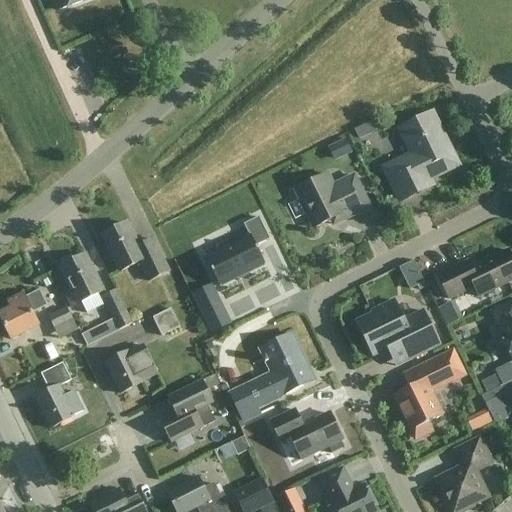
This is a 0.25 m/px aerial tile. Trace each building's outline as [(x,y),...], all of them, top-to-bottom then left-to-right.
[(54,0),(59,12),(90,0),(54,0)] [(420,186),(459,167),(448,145),(446,146),(431,115),(401,130),(413,154),(385,168),(401,201),(422,191),(420,186)] [(333,226),(369,208),(354,177),(333,187),(327,175),(294,191),(313,229),(331,220),(333,226)] [(205,258),(220,288),(265,266),(256,247),(269,241),(259,218),(243,226),(249,237),(205,258)] [(138,248),(127,224),(102,236),(120,273),(140,263),(149,282),(169,273),(153,240),(138,248)] [(479,298),(511,281),(511,258),(508,251),(471,269),(468,262),(437,277),(449,300),(474,288),(479,298)] [(103,305),(98,295),(103,293),(85,256),(60,268),(72,292),(64,296),(71,309),(82,303),(86,313),(103,305)] [(102,297),(119,331),(133,324),(116,290),(102,297)] [(32,314),(46,307),(39,292),(24,299),(23,296),(8,303),(12,310),(0,316),(0,318),(11,340),(38,326),(32,314)] [(511,359),(511,301),(490,313),(501,335),(500,336),(511,359)] [(396,367),(440,346),(423,312),(403,322),(394,302),(371,313),(372,315),(356,323),(373,357),(387,350),(396,367)] [(48,317),(59,341),(78,332),(67,308),(48,317)] [(171,309),(153,319),(162,337),(180,327),(171,309)] [(261,417),(257,409),(314,382),(291,335),(261,350),(264,358),(263,359),(265,364),(267,363),(272,373),(228,394),(243,425),(261,417)] [(130,354),(130,352),(105,364),(120,395),(145,383),(144,382),(157,376),(143,347),(130,354)] [(398,409),(406,425),(409,424),(416,439),(433,431),(429,423),(442,417),(427,388),(451,376),(442,356),(403,376),(409,388),(397,394),(403,406),(398,409)] [(35,399),(51,430),(75,418),(74,417),(83,413),(74,393),(65,397),(60,388),(71,382),(63,365),(41,376),(49,392),(35,399)] [(160,420),(172,444),(214,423),(204,402),(210,399),(201,382),(172,396),(179,410),(160,420)] [(481,397),(495,426),(506,420),(502,410),(511,405),(511,397),(506,385),(481,397)] [(301,461),(343,441),(329,414),(306,425),(305,423),(301,425),(295,411),(270,423),(281,443),(290,439),(301,461)] [(476,472),(492,464),(480,439),(454,451),(462,467),(435,480),(444,497),(442,498),(449,511),(465,511),(473,508),(472,507),(489,498),(476,472)] [(377,511),(364,486),(353,491),(343,470),(321,480),(332,502),(327,504),(330,511),(377,511)] [(199,511),(227,511),(214,485),(204,490),(198,478),(167,493),(176,511),(190,511),(198,508),(199,511)] [(261,482),(235,495),(242,511),(250,511),(271,503),(261,482)] [(89,506),(91,511),(146,511),(137,495),(125,501),(119,490),(89,506)]
